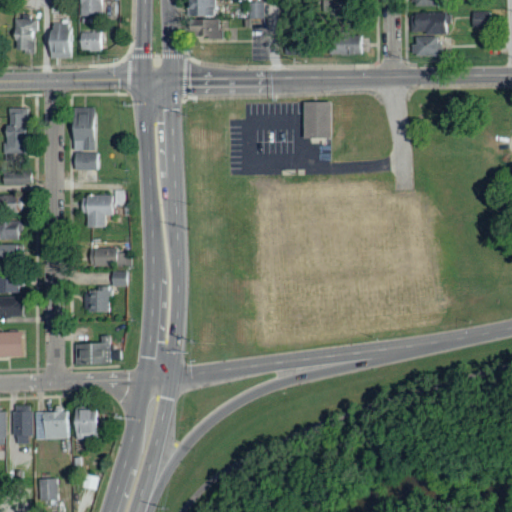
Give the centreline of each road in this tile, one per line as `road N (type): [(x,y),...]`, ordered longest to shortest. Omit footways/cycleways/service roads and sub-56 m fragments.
road 1 (primary): [(133,511),(176,317),(167,81)]
road 2 (primary): [(146,81),(152,317),(109,511)]
road 3 (secondary): [(168,376),(511,328)]
road 4 (secondary): [(511,74),(167,81)]
road 5 (secondary): [(150,511),(171,467),(227,411),(262,392),(416,345)]
road 6 (residential): [(57,381),(56,81)]
road 7 (tertiary): [(0,383),(168,376)]
road 8 (tertiary): [(146,81),(0,81)]
